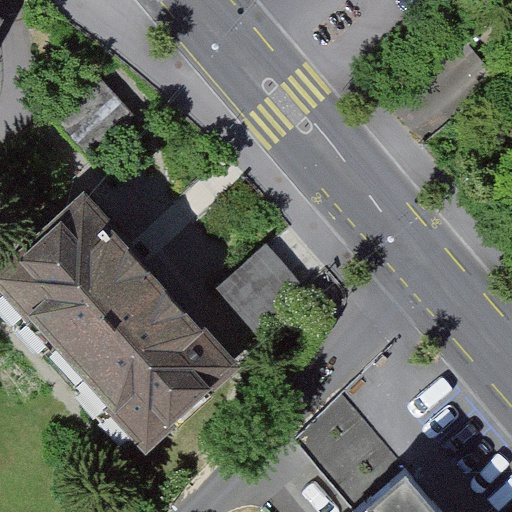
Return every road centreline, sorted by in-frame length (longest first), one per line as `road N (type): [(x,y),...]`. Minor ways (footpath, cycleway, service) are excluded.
road 1 (residential): [(198,511),(334,376),(416,245)]
road 2 (tertiary): [(416,245),(192,0)]
road 3 (tertiary): [(511,355),(416,245)]
